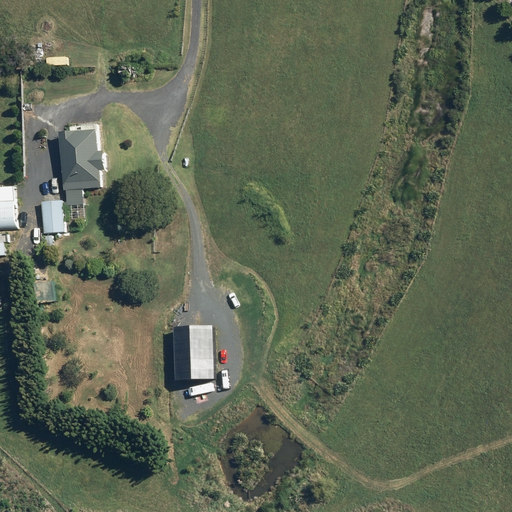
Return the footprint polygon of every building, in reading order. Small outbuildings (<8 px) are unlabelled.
[(70,188),(71,204),(87,204),(86,187),(107,186),(106,168),(112,168),(110,148),(105,149),(103,127),(65,130),(69,188),(70,188)] [(0,185),(0,229),(20,229),(18,185),(0,185)] [(45,200),(47,232),(68,231),(66,199),(45,200)] [(71,223),(71,231),(84,229),(84,222),(71,223)] [(0,254),(9,254),(9,241),(12,241),(12,233),(0,232),(0,254)] [(46,261),(54,260),(54,252),(46,253),(46,261)] [(60,300),(57,280),(36,282),(39,302),(60,300)]
